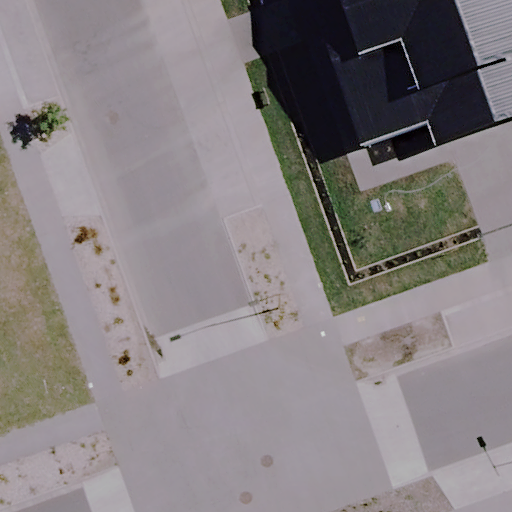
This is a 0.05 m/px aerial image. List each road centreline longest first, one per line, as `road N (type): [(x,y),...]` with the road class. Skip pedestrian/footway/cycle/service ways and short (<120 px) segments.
road 1 (residential): [(261,466),(95,0)]
road 2 (residential): [(261,466),(511,379)]
road 3 (residential): [(134,511),(261,466)]
